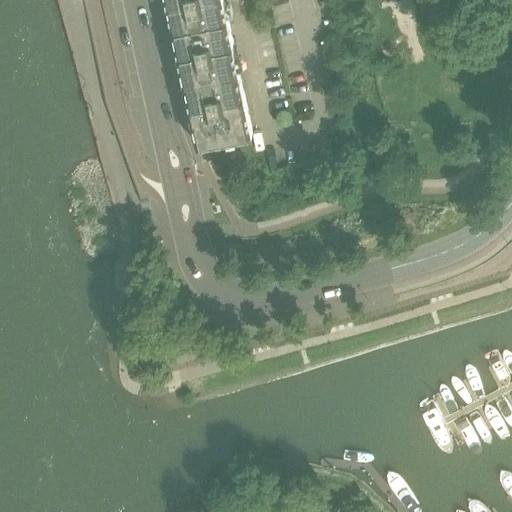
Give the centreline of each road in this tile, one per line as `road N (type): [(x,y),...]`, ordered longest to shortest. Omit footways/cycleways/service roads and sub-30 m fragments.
road 1 (tertiary): [(233,294),(201,268),(190,235),(138,0)]
road 2 (tertiary): [(233,294),(282,294),(448,251),(511,202)]
